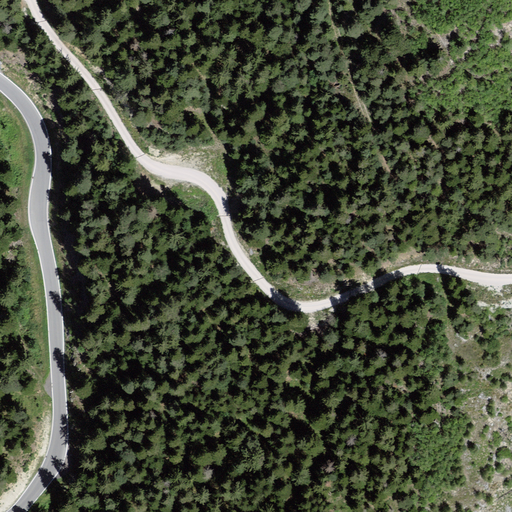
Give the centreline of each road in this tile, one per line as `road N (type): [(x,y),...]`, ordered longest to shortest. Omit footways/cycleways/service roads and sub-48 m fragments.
road 1 (track): [(511,277),(401,270),(329,302),(296,308),(277,300),(239,256),(219,196),(151,167),(124,136),(85,69),(52,33),(41,0)]
road 2 (tertiary): [(14,511),(56,463),(66,417),(60,300),(40,223),(46,136),(0,84)]
